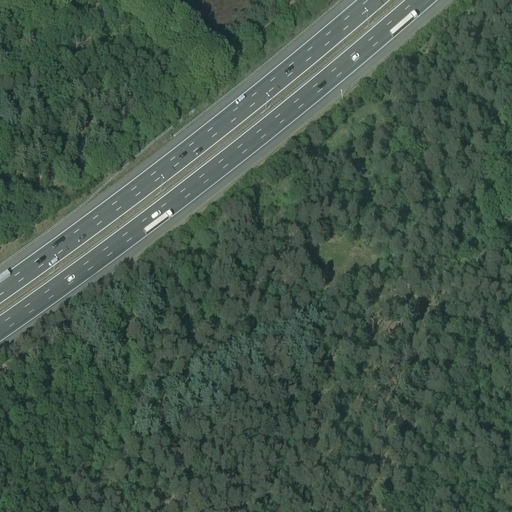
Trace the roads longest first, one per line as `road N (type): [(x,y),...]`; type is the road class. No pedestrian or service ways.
road 1 (track): [(485,0),(424,56),(415,113),(398,141),(203,286),(131,283),(0,378)]
road 2 (motorway): [(0,332),(213,175),(425,0)]
road 3 (track): [(104,511),(145,400),(399,290),(511,266)]
road 4 (motorway): [(368,0),(0,286)]
road 5 (track): [(389,511),(449,290),(511,217)]
road 6 (track): [(140,405),(183,291)]
